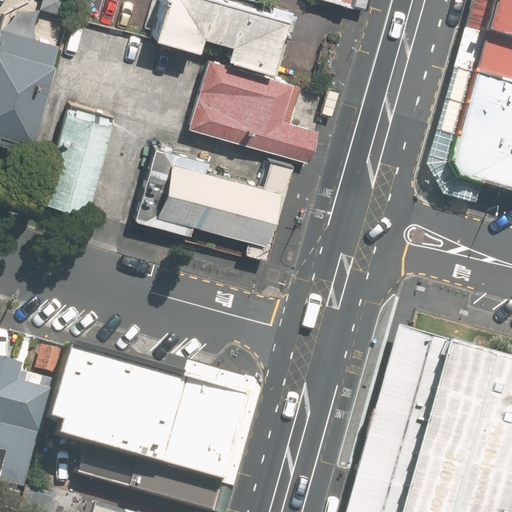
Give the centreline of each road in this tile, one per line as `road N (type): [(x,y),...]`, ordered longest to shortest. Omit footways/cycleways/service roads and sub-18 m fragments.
road 1 (residential): [(321,336),(0,251)]
road 2 (primary): [(420,0),(362,200)]
road 3 (primary): [(321,336),(272,511)]
road 4 (residential): [(511,266),(349,246)]
road 5 (residential): [(362,200),(479,238),(511,262)]
